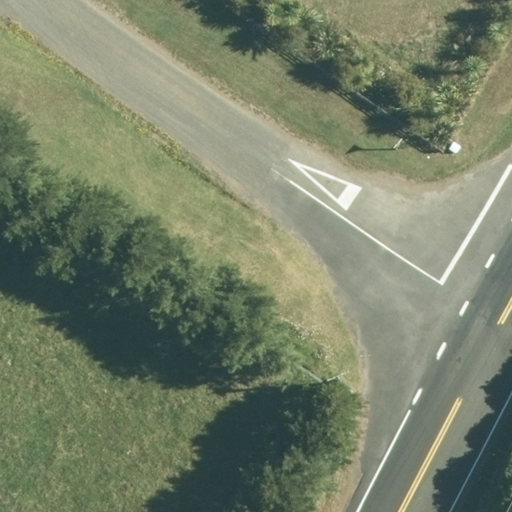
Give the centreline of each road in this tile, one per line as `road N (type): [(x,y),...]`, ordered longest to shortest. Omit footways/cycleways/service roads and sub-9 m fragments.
road 1 (residential): [(84,0),(488,272)]
road 2 (unclassified): [(378,511),(488,272)]
